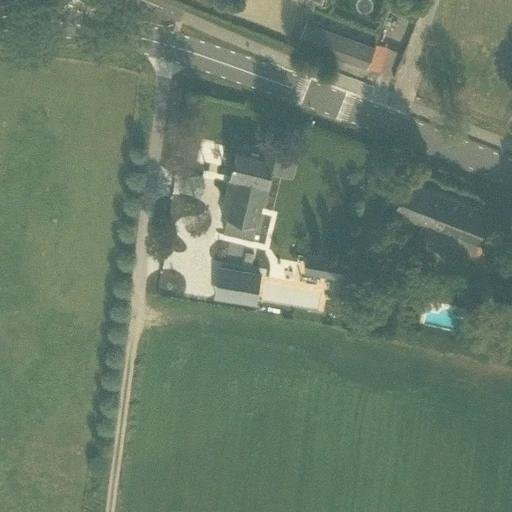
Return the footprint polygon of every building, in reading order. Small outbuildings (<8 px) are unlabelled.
[(306,20),(297,42),(378,72),(386,49),(306,20)] [(228,210),(222,208),(221,215),(228,217),(224,232),(255,239),(267,185),(268,185),(275,152),(238,143),(230,176),(236,177),(228,210)] [(422,222),(415,238),(474,260),(472,266),(481,270),(495,236),(481,230),(490,210),(407,177),(393,210),(422,222)] [(306,250),(303,268),(351,275),(353,257),(306,250)] [(423,258),(409,253),(403,268),(416,272),(417,273),(423,258)] [(247,268),(242,299),(255,301),(261,271),(247,268)]
